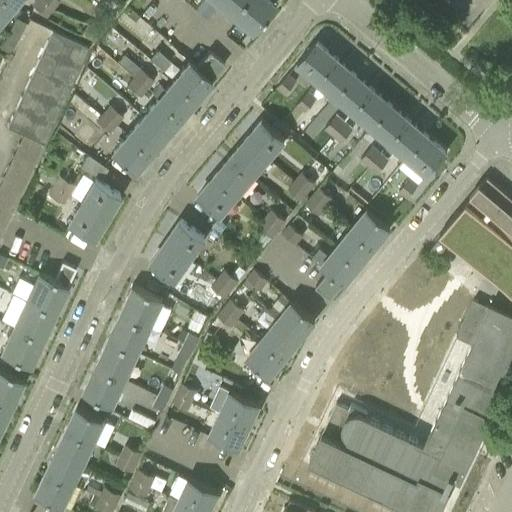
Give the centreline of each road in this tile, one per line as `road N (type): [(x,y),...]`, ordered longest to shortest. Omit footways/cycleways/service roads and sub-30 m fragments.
road 1 (residential): [(0,507),(152,201),(319,0)]
road 2 (residential): [(501,138),(388,263),(298,391),(242,511)]
road 3 (residential): [(501,138),(335,0)]
